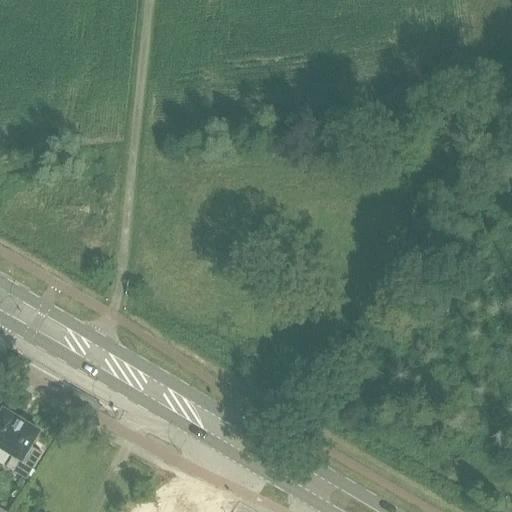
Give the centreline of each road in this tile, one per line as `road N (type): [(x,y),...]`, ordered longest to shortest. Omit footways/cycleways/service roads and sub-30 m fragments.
road 1 (primary): [(392,511),(0,281)]
road 2 (primary): [(0,317),(329,511)]
